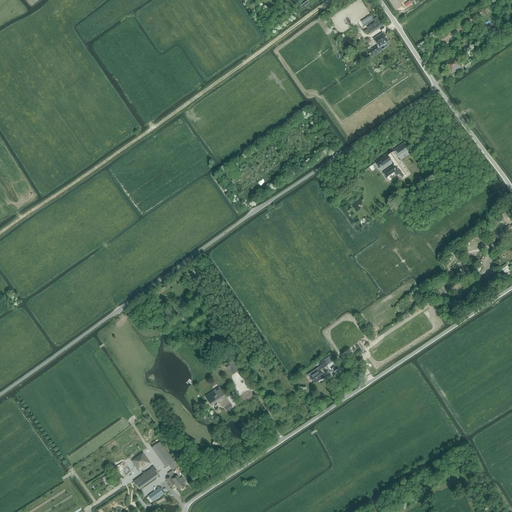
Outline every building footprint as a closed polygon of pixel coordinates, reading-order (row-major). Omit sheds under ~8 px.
[(307,0),(300,6),(302,8),(309,3),(307,0)] [(468,29),(468,28),(493,10),(487,2),(434,38),(440,47),(466,29),(466,30),(468,29)] [(499,34),(492,24),(486,27),(493,37),(499,34)] [(483,30),(488,38),(491,36),(486,28),(483,30)] [(380,48),(389,42),(383,33),(374,40),(380,48)] [(377,46),(369,52),(372,57),(380,52),(377,46)] [(446,66),(451,74),(462,67),(456,56),(445,63),(446,66)] [(470,60),(468,61),(463,64),(466,68),(471,65),(470,64),(472,63),(470,60)] [(392,150),(375,163),(379,169),(383,166),(383,165),(390,160),(396,156),(392,150)] [(393,166),(384,173),(387,178),(389,181),(396,176),(393,173),(394,173),(396,176),(400,174),(403,178),(409,174),(400,161),(399,161),(396,157),(396,156),(390,160),(393,164),(393,166)] [(489,236),(491,239),(494,243),(500,239),(495,232),(489,236)] [(509,268),(507,266),(506,264),(501,268),(504,272),(509,268)] [(471,283),(465,288),(467,291),(470,296),(476,292),(473,287),(474,287),(471,283)] [(435,293),(438,297),(444,293),(441,289),(435,293)] [(461,302),(459,299),(456,295),(450,299),(455,306),(461,302)] [(226,367),(224,364),(223,364),(231,376),(242,369),(238,364),(235,366),(232,361),(227,364),(228,366),(226,367)] [(322,369),(327,366),(324,361),(319,364),(321,367),(319,368),(320,370),(322,369)] [(310,377),(314,384),(324,377),(319,371),(310,377)] [(232,407),(226,398),(226,397),(225,397),(220,388),(206,397),(209,402),(211,406),(218,401),(223,408),(224,407),(226,411),(232,407)] [(152,448),(166,468),(174,462),(160,442),(152,448)] [(154,467),(133,482),(139,490),(160,475),(154,467)] [(175,485),(179,490),(185,486),(183,484),(186,482),(182,477),(180,479),(178,476),(172,480),(170,477),(166,480),(172,487),(175,485)] [(151,495),(155,500),(163,494),(160,489),(151,495)]
